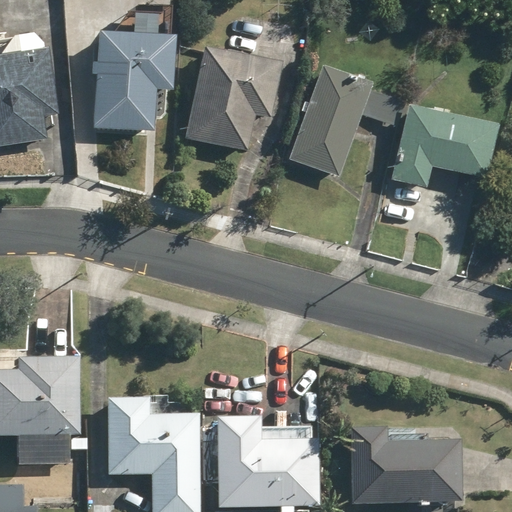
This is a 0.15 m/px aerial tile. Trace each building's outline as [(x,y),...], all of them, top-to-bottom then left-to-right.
[(169,92),(172,36),(95,32),(93,63),(89,63),(88,76),(94,77),(91,131),(151,134),(154,92),(169,92)] [(281,61),(199,47),(183,141),(247,152),(253,116),(271,119),(281,61)] [(57,114),(46,49),(0,56),(0,147),(47,139),(43,116),(57,114)] [(371,86),(320,68),(287,161),(338,179),(371,86)] [(495,126),(406,107),(390,182),(426,190),(430,168),(484,179),(495,126)] [(511,153),(492,174),(511,194),(511,153)] [(79,360),(17,359),(17,372),(0,371),(0,436),(17,437),(16,465),(68,467),(69,434),(77,434),(79,360)] [(149,398),(106,397),(104,473),(152,474),(150,511),(196,511),(199,415),(149,414),(149,398)] [(259,419),(216,417),(212,507),(313,511),(316,443),(258,440),(259,419)] [(386,430),(348,429),(346,501),(455,503),(457,444),(385,442),(386,430)] [(0,511),(37,511),(37,507),(22,507),(23,484),(0,483),(0,511)] [(111,511),(111,503),(90,503),(89,511),(111,511)]
